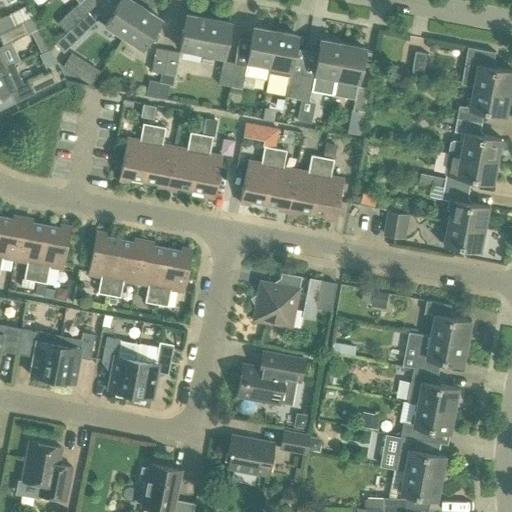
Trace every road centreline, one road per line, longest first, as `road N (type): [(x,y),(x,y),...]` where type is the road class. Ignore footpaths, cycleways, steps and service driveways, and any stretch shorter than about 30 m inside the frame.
road 1 (residential): [(230,232),(196,409),(185,424),(165,430),(0,400)]
road 2 (residential): [(511,285),(230,232)]
road 3 (residential): [(230,232),(0,183)]
road 4 (residential): [(511,23),(388,0)]
